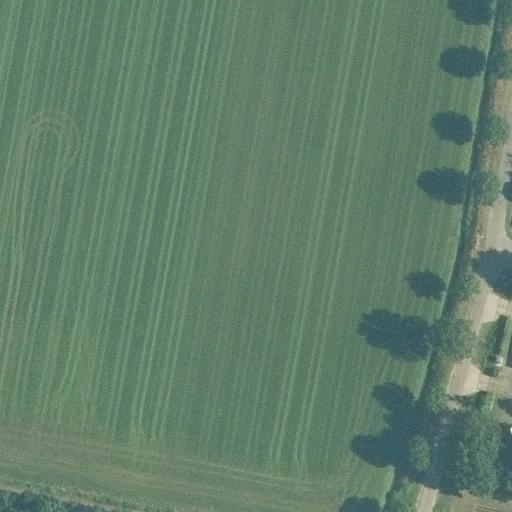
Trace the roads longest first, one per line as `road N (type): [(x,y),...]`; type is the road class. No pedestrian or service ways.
road 1 (unclassified): [(420,511),(489,256)]
road 2 (unclassified): [(489,256),(511,98)]
